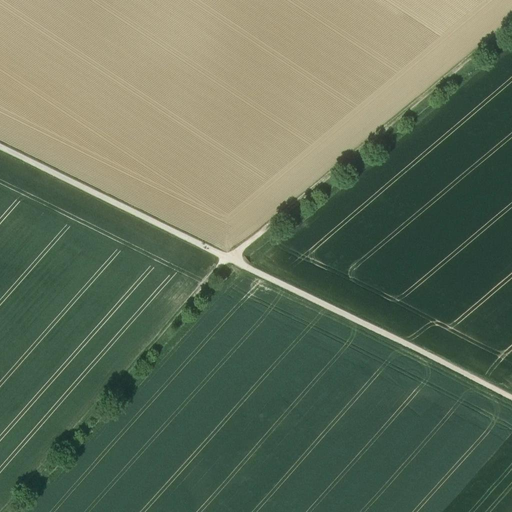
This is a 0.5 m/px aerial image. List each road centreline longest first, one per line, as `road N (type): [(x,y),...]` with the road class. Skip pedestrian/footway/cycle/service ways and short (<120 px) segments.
road 1 (track): [(511,23),(220,264),(2,511)]
road 2 (track): [(511,397),(0,145)]
